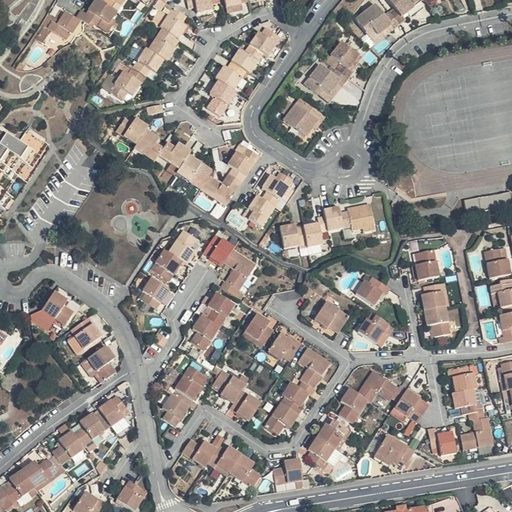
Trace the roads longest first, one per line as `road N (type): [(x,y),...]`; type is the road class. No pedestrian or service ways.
road 1 (residential): [(155,470),(200,414),(213,414),(264,449),(288,447),(349,362)]
road 2 (secondary): [(511,471),(271,511)]
road 3 (residential): [(511,22),(422,43),(386,77),(352,168)]
road 4 (residential): [(218,143),(179,99),(219,41),(258,17),(279,17),(305,36)]
road 5 (residential): [(305,36),(257,103),(251,126),(300,168),(352,168)]
road 6 (residential): [(136,370),(135,340),(86,292),(46,272),(16,293),(0,282)]
road 7 (residential): [(136,370),(0,466)]
road 8 (residential): [(139,383),(178,334),(174,320),(206,271)]
